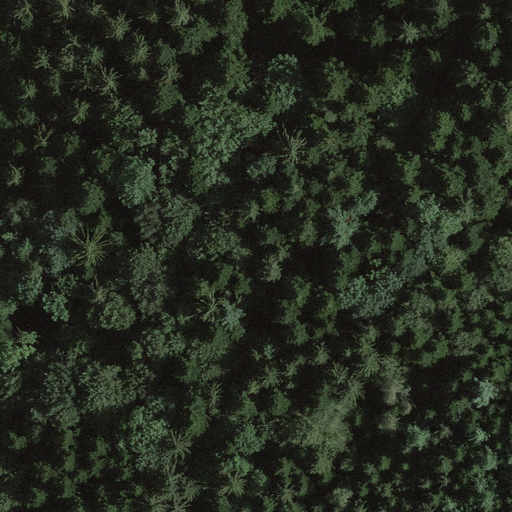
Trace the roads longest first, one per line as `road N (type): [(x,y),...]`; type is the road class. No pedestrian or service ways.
road 1 (track): [(203,511),(232,314),(425,61),(445,0)]
road 2 (track): [(511,131),(387,235),(310,339),(225,511)]
